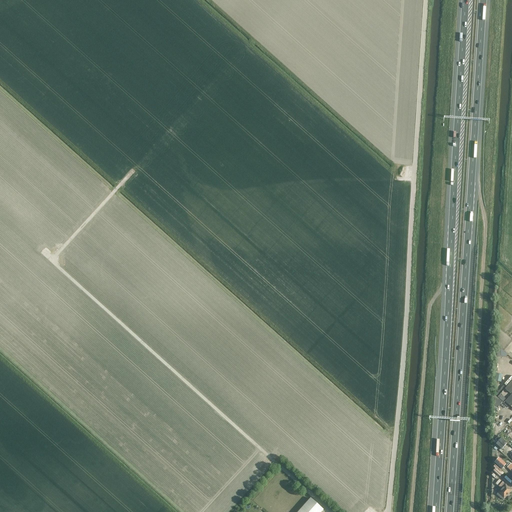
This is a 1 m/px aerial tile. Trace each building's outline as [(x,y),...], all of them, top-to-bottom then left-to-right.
[(493,443),(501,450),(507,443),(498,436),(493,443)] [(498,457),(494,462),(501,468),(506,464),(498,457)] [(497,467),(494,471),(500,475),(503,471),(497,467)] [(505,485),(499,480),(496,484),(498,486),(497,486),(501,489),(496,494),(503,500),(511,491),(505,485)] [(310,498),(297,511),(320,511),(323,510),(310,498)]
